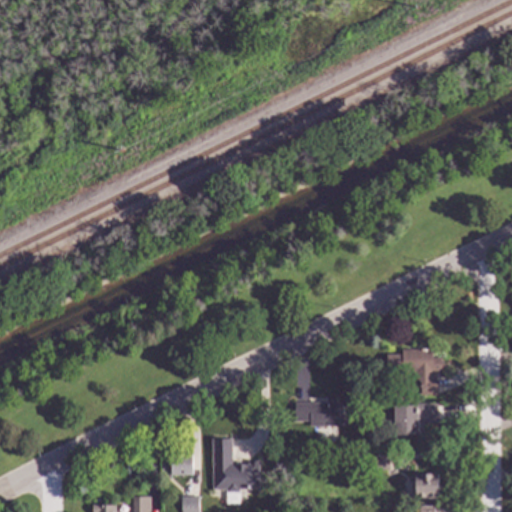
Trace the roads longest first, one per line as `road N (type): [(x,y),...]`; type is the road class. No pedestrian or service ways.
road 1 (residential): [(511,239),(49,462)]
road 2 (residential): [(489,511),(489,251)]
